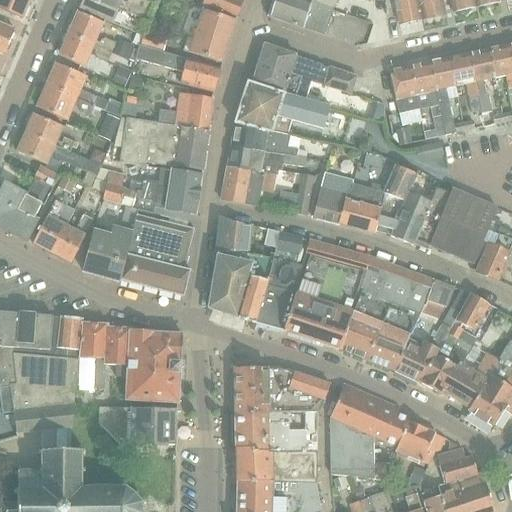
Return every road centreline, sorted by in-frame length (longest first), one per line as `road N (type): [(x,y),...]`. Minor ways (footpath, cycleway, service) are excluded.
road 1 (residential): [(498,460),(472,436),(368,385),(196,325)]
road 2 (residential): [(209,207),(376,246),(511,299)]
road 3 (residential): [(251,26),(364,61),(511,28)]
road 4 (residential): [(196,325),(105,301),(0,246)]
road 5 (residential): [(209,207),(216,150),(251,26)]
road 6 (residential): [(205,511),(196,325)]
road 7 (residential): [(0,119),(52,0)]
